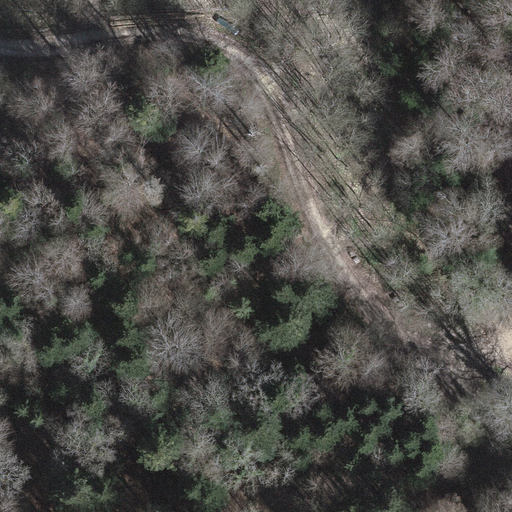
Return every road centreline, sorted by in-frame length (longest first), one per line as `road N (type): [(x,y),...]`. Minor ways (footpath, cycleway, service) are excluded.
road 1 (track): [(0,45),(124,28),(221,49),(267,81),(357,307),(441,358),(471,354),(511,320)]
road 2 (track): [(511,466),(283,470)]
